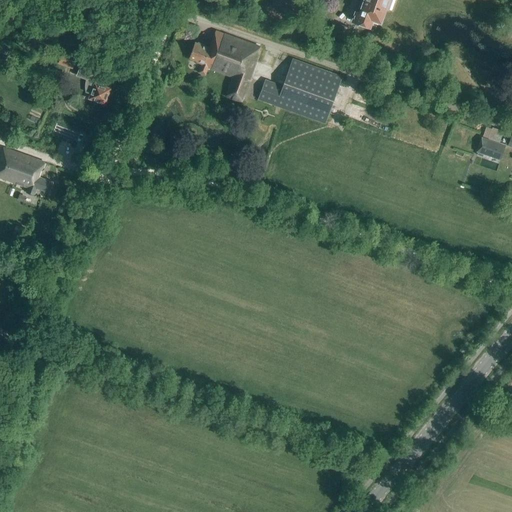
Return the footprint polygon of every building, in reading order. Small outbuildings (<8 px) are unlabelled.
[(365,0),(361,14),(356,12),(353,22),(369,27),(370,22),(377,24),(379,21),(380,21),(384,8),(389,10),(392,0),(365,0)] [(339,26),(333,24),(329,35),(345,41),(349,29),(339,25),(339,26)] [(257,56),(260,47),(216,31),(209,48),(195,42),(189,58),(197,62),(197,63),(201,64),(198,73),(205,76),(208,68),(233,77),(226,97),(241,102),(258,56),(257,56)] [(332,51),(342,54),(345,44),(336,41),(332,51)] [(61,53),(57,65),(71,70),(75,58),(61,53)] [(325,124),(342,77),(292,59),(283,86),(265,80),(258,100),(325,124)] [(104,104),(109,89),(103,87),(105,81),(89,75),(87,79),(87,92),(92,93),(90,98),(104,104)] [(500,161),(505,145),(481,137),(476,153),(500,161)] [(50,194),(54,183),(40,177),(45,163),(3,148),(0,157),(0,177),(28,188),(26,193),(34,196),(37,189),(50,194)] [(26,196),(20,194),(17,200),(24,203),(26,196)] [(27,229),(16,225),(12,236),(23,240),(27,229)]
